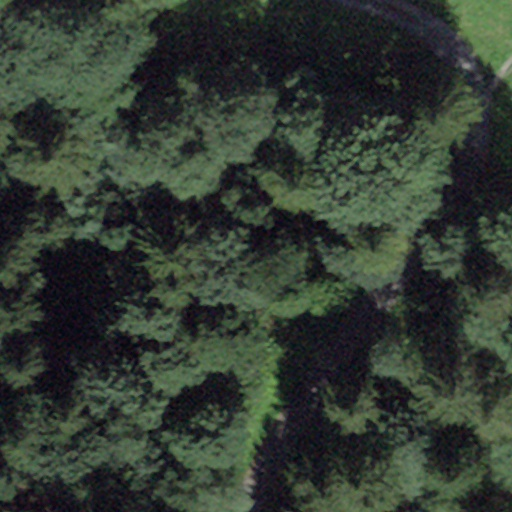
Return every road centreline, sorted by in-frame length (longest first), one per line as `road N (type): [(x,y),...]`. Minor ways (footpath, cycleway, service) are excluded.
road 1 (track): [(258,511),(333,379),(397,289),(491,83)]
road 2 (track): [(491,83),(420,26),(362,0)]
